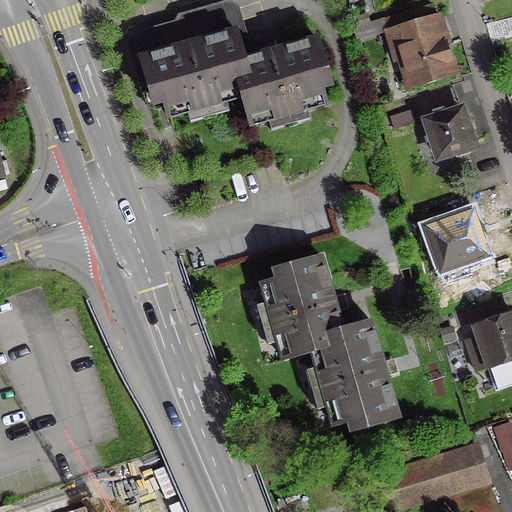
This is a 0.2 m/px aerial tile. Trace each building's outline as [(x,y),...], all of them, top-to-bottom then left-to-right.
[(409,89),(452,76),(435,16),(434,16),(431,6),(405,14),(408,24),(400,26),(397,16),(367,25),(351,30),(354,39),(386,31),(394,61),(400,59),(409,89)] [(176,32),(170,29),(134,39),(131,45),(141,79),(140,79),(147,103),(154,107),(163,104),(167,118),(241,97),(232,63),(247,59),(240,35),(239,35),(232,10),(226,7),(190,17),(187,23),(191,36),(178,40),(176,32)] [(367,24),(364,15),(353,19),(355,28),(367,24)] [(260,55),(247,59),(232,63),(241,97),(250,126),(323,105),(316,77),(324,75),(325,75),(315,39),(274,51),(273,49),(260,53),(260,55)] [(432,120),(424,122),(436,158),(472,147),(460,111),(443,115),(442,109),(430,113),(432,120)] [(388,118),(392,130),(414,123),(410,111),(388,118)] [(469,215),(427,230),(441,270),(464,262),(467,268),(483,262),(481,256),(483,255),(479,242),(484,240),(478,221),(472,223),(469,215)] [(281,360),(310,351),(344,342),(341,331),(338,322),(335,312),(337,312),(333,297),(331,298),(320,258),(284,268),(287,277),(260,285),(281,360)] [(476,338),(464,342),(474,372),(487,368),(495,390),(511,384),(511,314),(473,327),(476,338)] [(383,362),(381,363),(370,323),(341,331),(344,342),(310,351),(331,425),(358,417),(361,427),(397,417),(385,377),(387,377),(383,362)] [(511,437),(508,424),(494,429),(499,447),(511,442),(511,437)] [(376,462),(380,476),(378,477),(389,511),(447,494),(460,510),(457,511),(497,511),(483,493),(479,484),(486,482),(476,447),(471,449),(467,434),(376,462)] [(171,511),(155,475),(116,493),(124,511),(171,511)]
